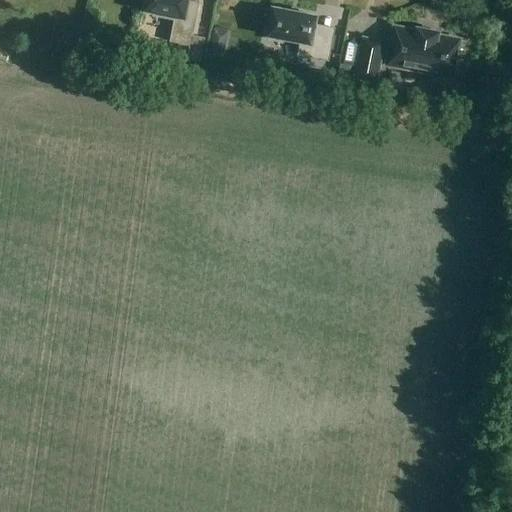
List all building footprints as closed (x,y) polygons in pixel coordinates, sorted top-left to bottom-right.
[(199,62),(204,39),(192,36),(198,3),(187,1),(186,0),(140,0),(140,2),(144,3),(142,11),(156,14),(155,18),(172,21),(168,42),(188,46),(185,59),(199,62)] [(282,39),(300,43),(297,55),(327,61),(332,35),(312,32),(315,17),(272,9),(266,36),(269,37),(268,41),(282,43),(282,39)] [(386,66),(451,78),(458,41),(436,37),(436,33),(415,29),(414,33),(393,28),(386,66)] [(355,75),(354,83),(373,86),(381,47),(361,43),(355,75)] [(311,79),(309,84),(332,88),(334,81),(335,74),(312,70),(311,79)]
